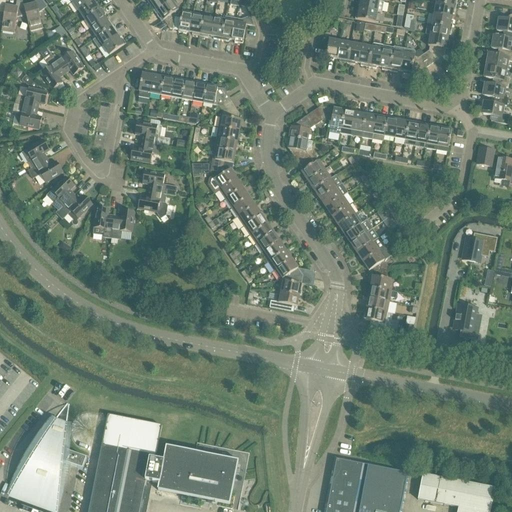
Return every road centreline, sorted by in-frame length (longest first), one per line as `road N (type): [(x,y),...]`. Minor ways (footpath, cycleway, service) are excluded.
road 1 (tertiary): [(322,369),(122,326),(48,282),(0,225)]
road 2 (residential): [(271,112),(271,179),(336,275),(322,369)]
road 3 (tertiary): [(511,406),(322,369)]
road 4 (residential): [(312,85),(456,104)]
road 5 (unclassified): [(295,511),(322,369)]
road 6 (residential): [(105,169),(95,171),(71,129),(76,105),(125,71)]
